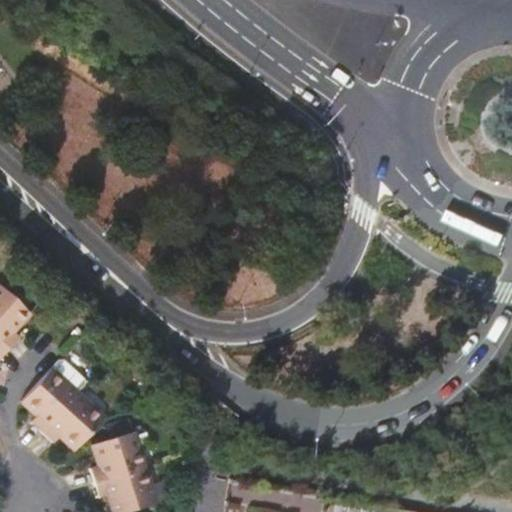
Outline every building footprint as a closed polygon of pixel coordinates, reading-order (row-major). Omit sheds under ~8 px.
[(0,344),(5,349),(16,337),(9,330),(26,311),(20,306),(25,301),(8,285),(2,291),(0,289),(0,344)] [(46,369),(73,393),(80,384),(81,379),(60,360),(54,360),(46,369)] [(46,369),(19,399),(34,413),(28,420),(39,429),(73,393),(46,369)] [(73,393),(39,429),(50,440),(55,434),(71,448),(99,416),(73,393)] [(88,468),(92,481),(141,467),(131,431),(88,444),(94,466),(88,468)] [(141,467),(92,481),(96,497),(104,495),(109,511),(123,511),(152,504),(141,467)]
